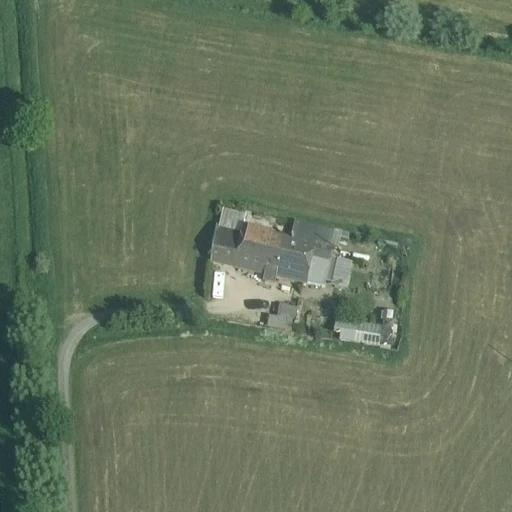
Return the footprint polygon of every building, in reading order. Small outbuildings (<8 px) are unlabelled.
[(244,217),(223,213),(221,228),(243,231),(245,224),(242,223),(244,217)] [(331,234),(295,225),(291,242),(316,248),(317,247),(327,249),(331,234)] [(221,228),(217,228),(211,264),(234,269),(243,231),(221,228)] [(291,242),(243,231),(234,269),(265,276),(264,282),(275,284),(276,279),(324,290),(330,263),(314,259),(316,248),(291,242)] [(327,249),(317,247),(316,248),(314,259),(330,263),(333,251),(327,249)] [(298,312),(280,309),(277,321),(293,324),(294,324),(298,312)] [(277,321),(271,320),(269,330),(284,332),(285,322),(277,321)] [(293,324),(285,322),(284,332),(291,334),(293,324)] [(334,343),(378,347),(380,326),(336,322),(334,343)]
